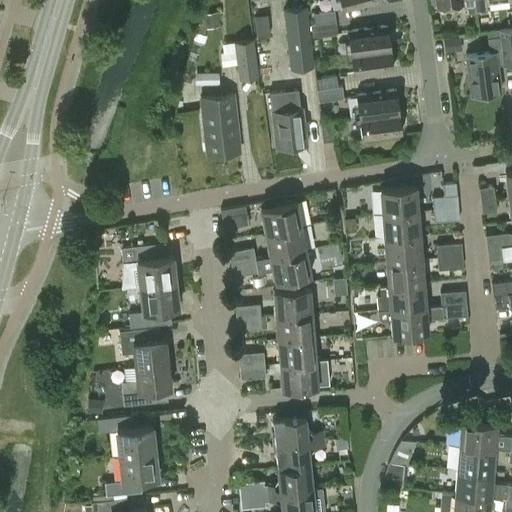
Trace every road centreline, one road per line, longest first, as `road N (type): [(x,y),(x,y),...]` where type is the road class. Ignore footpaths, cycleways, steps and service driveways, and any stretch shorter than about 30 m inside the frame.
road 1 (residential): [(14,232),(437,157)]
road 2 (tertiary): [(14,232),(35,114),(69,0)]
road 3 (residential): [(486,378),(462,153)]
road 4 (residential): [(200,211),(222,406)]
road 5 (residential): [(222,406),(369,395),(399,421)]
road 6 (tertiary): [(48,0),(0,151)]
road 7 (residential): [(437,157),(419,0)]
